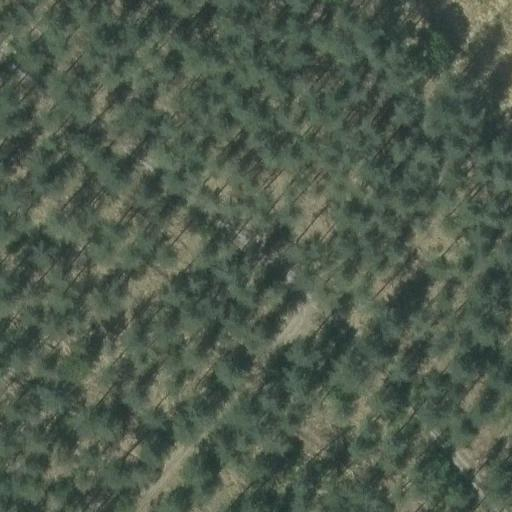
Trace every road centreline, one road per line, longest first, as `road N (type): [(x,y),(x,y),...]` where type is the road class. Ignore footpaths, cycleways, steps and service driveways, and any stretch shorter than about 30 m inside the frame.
road 1 (track): [(499,511),(295,279),(0,58)]
road 2 (track): [(122,511),(310,296)]
